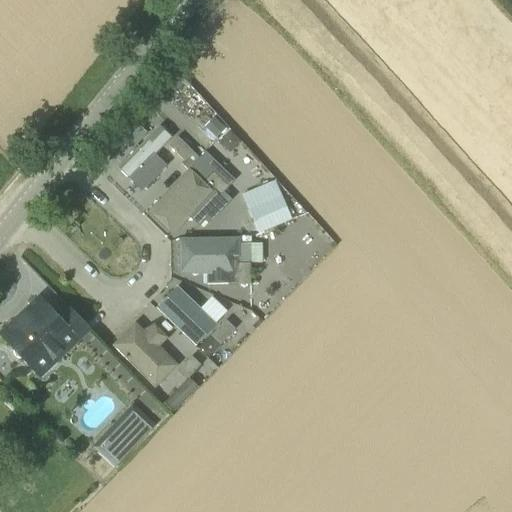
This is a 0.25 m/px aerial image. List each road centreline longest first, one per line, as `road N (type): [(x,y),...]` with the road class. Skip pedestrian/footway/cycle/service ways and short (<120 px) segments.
road 1 (residential): [(15,216),(95,293),(135,297),(149,285),(155,255),(144,236),(63,155)]
road 2 (tertiary): [(63,155),(191,0)]
